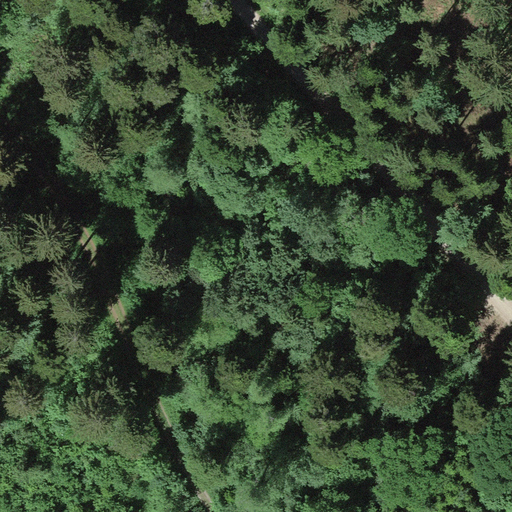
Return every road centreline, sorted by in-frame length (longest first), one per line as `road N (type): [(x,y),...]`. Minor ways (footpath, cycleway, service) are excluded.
road 1 (track): [(220,511),(177,439),(88,229),(0,128)]
road 2 (track): [(241,0),(511,314)]
